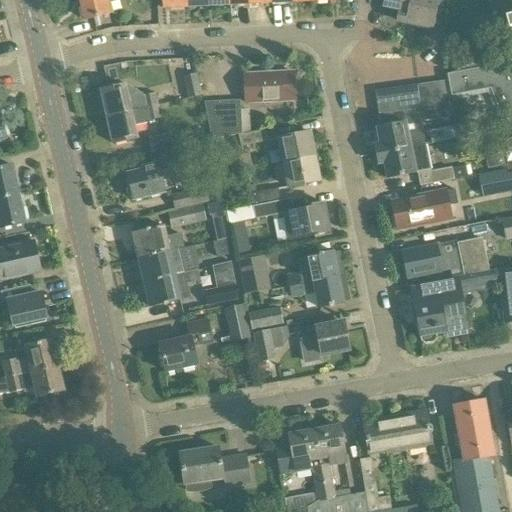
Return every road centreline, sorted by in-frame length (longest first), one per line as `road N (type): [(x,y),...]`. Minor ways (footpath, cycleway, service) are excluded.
road 1 (residential): [(392,384),(322,40),(309,31),(108,45),(39,62)]
road 2 (residential): [(117,433),(39,62)]
road 3 (residential): [(117,433),(392,384)]
road 4 (residential): [(392,384),(511,364)]
